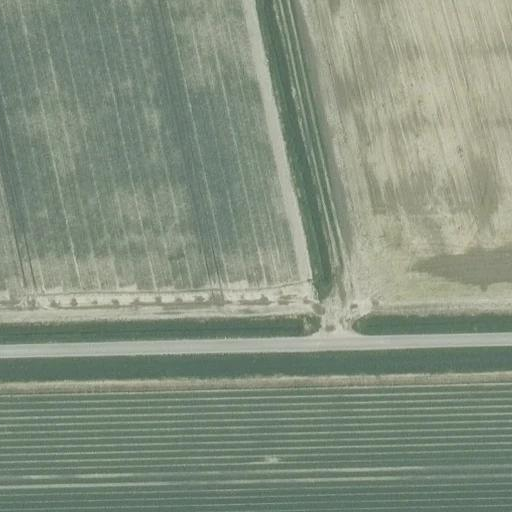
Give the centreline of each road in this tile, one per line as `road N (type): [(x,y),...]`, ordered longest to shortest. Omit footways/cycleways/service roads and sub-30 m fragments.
road 1 (unclassified): [(0,354),(511,344)]
road 2 (track): [(340,347),(341,269),(283,0)]
